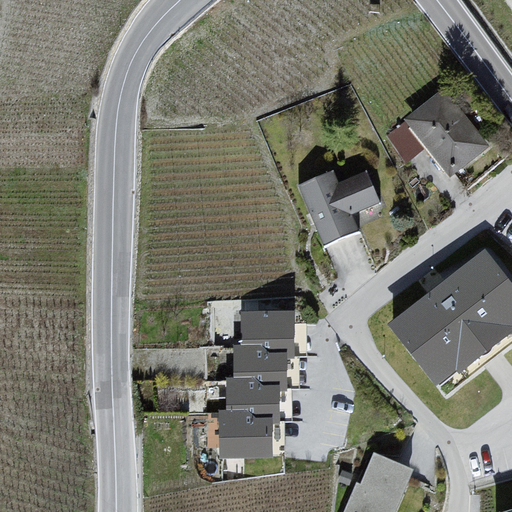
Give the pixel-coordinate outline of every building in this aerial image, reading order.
[(440,97),(401,125),(443,177),(485,152),(440,97)] [(333,174),(292,189),(320,249),(352,234),(344,216),(378,204),(363,176),(339,185),(333,174)] [(511,294),(481,254),(381,327),(430,391),(511,325),(511,294)] [(237,314),(236,349),(277,356),(278,361),(289,362),(287,316),(237,314)] [(231,348),(229,383),(251,384),(253,389),(274,387),(274,393),(283,392),(278,361),(277,356),(236,349),(231,348)] [(222,383),(221,414),(242,414),(243,422),(267,421),(275,421),(274,393),(274,387),(253,389),(251,384),(229,383),(222,383)] [(215,414),(217,459),(268,458),(267,421),(243,422),(242,414),(221,414),(215,414)] [(389,511),(409,472),(368,456),(341,511),(389,511)]
